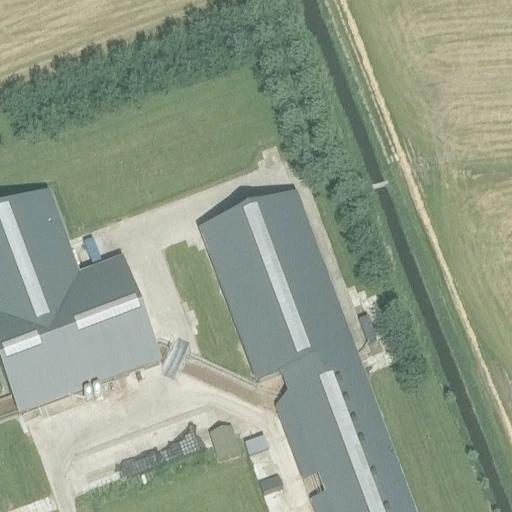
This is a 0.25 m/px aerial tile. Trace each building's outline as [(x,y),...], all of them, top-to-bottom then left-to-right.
[(332,511),(411,511),(294,199),(200,234),(257,386),(281,377),(332,511)] [(7,212),(0,213),(0,366),(11,396),(19,417),(74,396),(159,365),(159,364),(151,344),(121,264),(78,280),(62,238),(58,231),(52,225),(46,220),(39,216),(31,213),(23,211),(15,211),(7,212)] [(239,458),(232,437),(210,444),(216,465),(239,458)] [(264,439),(263,440),(244,447),(249,458),(267,451),(268,450),(264,439)] [(279,477),(277,478),(259,485),(263,497),(281,490),(283,490),(279,477)]
